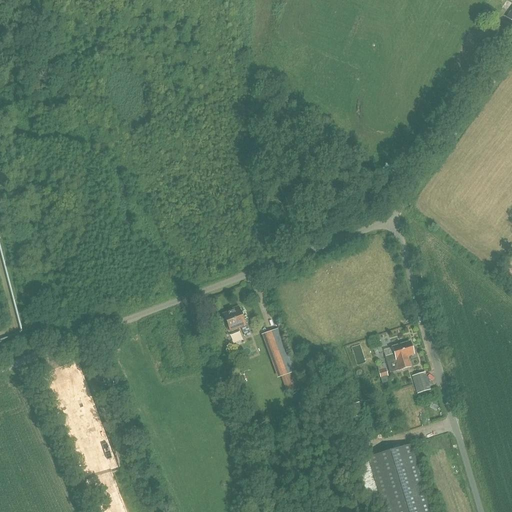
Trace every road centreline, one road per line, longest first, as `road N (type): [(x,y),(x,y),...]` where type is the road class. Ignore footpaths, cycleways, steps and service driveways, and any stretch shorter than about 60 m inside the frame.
road 1 (unclassified): [(0,367),(393,218)]
road 2 (unclassified): [(480,511),(393,218)]
road 3 (unclassified): [(393,218),(511,53)]
road 4 (track): [(107,511),(66,419),(53,347)]
